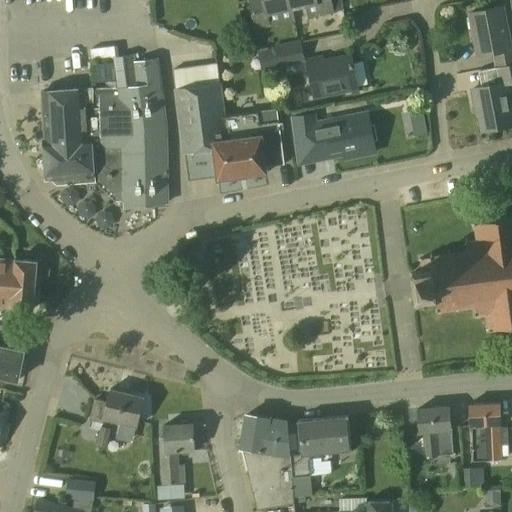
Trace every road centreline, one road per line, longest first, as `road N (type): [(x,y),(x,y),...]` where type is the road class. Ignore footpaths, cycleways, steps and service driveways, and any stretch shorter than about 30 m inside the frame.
road 1 (residential): [(110,276),(183,224),(384,183)]
road 2 (residential): [(19,488),(54,347),(110,276)]
road 3 (residential): [(410,391),(384,183)]
road 4 (unclassified): [(410,391),(284,402),(221,379)]
road 5 (unclassified): [(110,276),(42,211),(0,150)]
road 6 (residential): [(443,172),(426,9)]
road 7 (unclassified): [(221,379),(110,276)]
road 8 (residential): [(239,511),(221,431),(221,379)]
